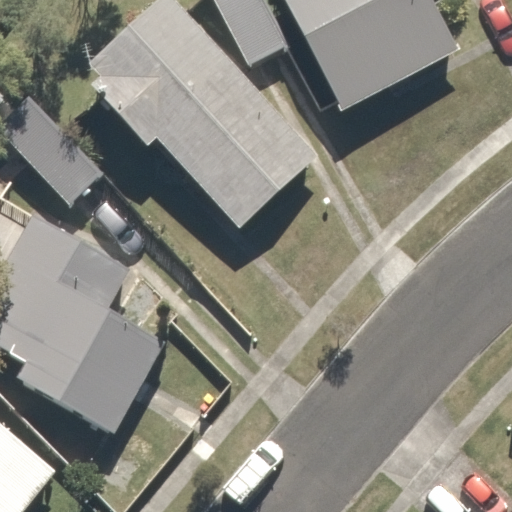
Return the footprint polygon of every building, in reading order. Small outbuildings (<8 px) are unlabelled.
[(213,0),(203,0),(184,10),(222,94),(249,83),(213,0)] [(258,0),(316,142),(376,118),(370,102),(435,76),(409,10),(434,0),(258,0)] [(302,203),(150,13),(64,81),(84,108),(65,123),(118,190),(134,177),(212,274),(302,203)] [(80,204),(6,122),(0,127),(0,187),(43,236),(80,204)] [(38,238),(0,288),(0,395),(11,404),(6,412),(87,473),(157,382),(100,338),(126,304),(38,238)] [(0,511),(22,511),(33,499),(0,471),(0,511)]
